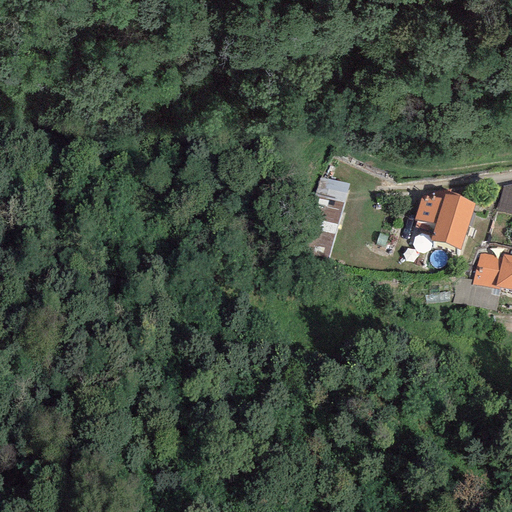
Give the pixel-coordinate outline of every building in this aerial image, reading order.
[(352,186),(323,177),(301,251),(329,260),(352,186)] [(511,215),(511,184),(502,187),(495,212),(511,215)] [(442,201),(420,195),(414,219),(434,224),(429,242),(459,250),(474,203),(444,195),(442,201)] [(498,291),(499,287),(495,286),(501,258),(479,253),(471,285),(498,291)] [(511,255),(502,253),(501,258),(495,286),(499,287),(511,289),(511,255)]
